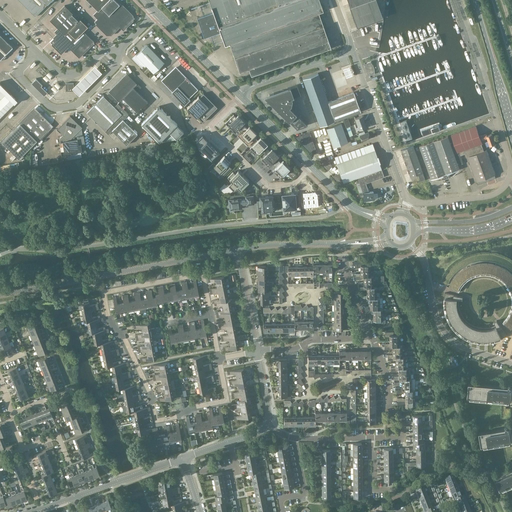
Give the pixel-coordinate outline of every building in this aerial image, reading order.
[(18,0),(35,16),(51,0),(18,0)] [(119,3),(118,4),(114,0),(87,0),(98,10),(94,14),(98,18),(94,21),(107,34),(111,34),(119,25),(123,29),(134,18),(119,3)] [(200,5),(203,14),(197,16),(204,37),(210,34),(213,44),(223,41),(225,45),(229,43),(228,43),(253,34),(240,0),(208,0),(209,2),(200,5)] [(319,0),(240,0),(253,34),(318,12),(323,10),(319,0)] [(347,0),(350,7),(349,7),(356,26),(382,17),(376,0),(347,0)] [(79,56),(93,42),(82,31),(87,26),(80,19),(79,19),(64,5),(50,20),(58,29),(55,32),(57,34),(50,42),(61,53),(68,45),(79,56)] [(330,48),(318,12),(253,34),(228,43),(229,43),(239,73),(248,70),(250,76),(330,48)] [(0,61),(3,59),(2,58),(9,51),(10,52),(13,48),(12,47),(13,46),(0,32),(0,61)] [(147,44),(136,55),(153,73),(164,63),(147,44)] [(368,75),(374,73),(374,67),(370,62),(364,64),(368,75)] [(102,72),(94,65),(72,88),(74,90),(79,95),(102,72)] [(196,89),(175,67),(162,80),(173,91),(171,92),(184,105),(190,99),(188,97),(196,89)] [(50,69),(44,76),(48,80),(54,73),(50,69)] [(108,91),(119,102),(122,98),(137,112),(148,101),(137,91),(141,87),(137,83),(137,84),(126,73),(108,91)] [(313,106),(328,101),(317,73),(302,78),(313,106)] [(36,78),(34,80),(31,83),(44,95),(47,92),(41,86),(42,84),(36,78)] [(58,80),(52,86),(56,90),(62,84),(58,80)] [(0,116),(16,100),(0,83),(0,116)] [(300,94),(297,84),(264,96),(297,128),(307,125),(289,107),(291,105),(292,100),(291,97),(300,94)] [(354,92),(328,101),(313,106),(319,125),(360,111),(354,92)] [(202,120),(215,107),(203,95),(204,94),(203,93),(199,97),(198,96),(186,108),(196,118),(197,117),(202,122),(203,121),(202,120)] [(127,114),(120,106),(117,109),(114,106),(113,107),(103,96),(87,112),(105,130),(104,130),(108,134),(112,130),(126,144),(137,133),(122,119),(127,114)] [(141,124),(144,126),(159,142),(175,138),(176,139),(183,132),(176,125),(177,124),(159,106),(141,124)] [(34,109),(19,124),(18,122),(15,126),(11,129),(0,140),(0,142),(4,147),(6,146),(24,164),(26,162),(25,161),(24,160),(26,157),(23,154),(29,148),(30,149),(48,131),(46,129),(50,125),(42,118),(43,116),(40,112),(38,114),(34,109)] [(238,115),(236,117),(233,114),(225,123),(236,135),(245,126),(243,124),(245,122),(238,115)] [(356,121),(354,122),(355,124),(364,121),(363,119),(364,119),(363,115),(359,116),(358,114),(354,116),(355,118),(356,121)] [(59,142),(61,155),(86,151),(83,135),(82,135),(81,128),(82,127),(70,115),(56,129),(62,135),(59,137),(60,142),(59,142)] [(408,118),(399,121),(407,143),(416,139),(408,118)] [(364,121),(355,124),(356,127),(358,126),(359,130),(357,130),(358,133),(364,131),(363,128),(367,127),(365,123),(364,121)] [(436,122),(417,128),(420,138),(439,131),(436,122)] [(341,123),(326,129),(333,147),(348,142),(341,123)] [(247,128),(245,126),(236,135),(248,146),(251,142),(256,138),(256,137),(254,135),(256,133),(249,126),(247,128)] [(476,126),(451,135),(458,152),(459,152),(460,153),(460,155),(465,154),(466,157),(468,157),(477,184),(495,178),(494,174),(495,174),(487,150),(484,151),(481,144),(482,144),(481,140),(479,136),(479,135),(476,126)] [(364,131),(358,133),(359,135),(361,141),(370,138),(368,132),(365,133),(364,131)] [(295,137),(313,155),(316,152),(309,132),(296,137),(295,137)] [(486,134),(479,136),(481,140),(487,138),(488,141),(485,142),(487,147),(495,144),(492,134),(487,136),(486,134)] [(216,155),(220,152),(211,142),(210,143),(202,135),(196,141),(198,147),(202,152),(200,154),(205,158),(207,156),(211,160),(216,155)] [(445,174),(449,173),(459,169),(447,136),(433,141),(445,174)] [(256,138),(251,142),(253,144),(250,148),(257,155),(267,144),(260,137),(258,140),(256,138)] [(445,174),(433,141),(419,146),(431,179),(442,175),(445,174)] [(336,156),(334,157),(340,173),(343,182),(353,179),(357,177),(359,183),(360,185),(365,183),(384,176),(379,162),(377,156),(376,156),(372,143),(336,156)] [(413,146),(401,150),(403,156),(411,177),(418,175),(420,181),(425,179),(422,173),(423,173),(416,152),(413,146)] [(272,149),(271,149),(269,151),(267,149),(264,152),(266,154),(261,159),(268,166),(279,156),(272,149)] [(224,157),(215,165),(213,163),(207,168),(210,171),(213,167),(223,177),(231,169),(227,165),(229,162),(224,157)] [(317,159),(327,170),(332,165),(324,158),(317,159)] [(284,160),(280,163),(278,161),(274,165),(276,167),(272,171),(279,178),(291,167),(284,160)] [(233,172),(227,177),(232,182),(228,186),(233,191),(237,187),(240,190),(248,182),(242,175),(241,176),(240,175),(241,174),(238,171),(235,174),(233,172)] [(333,175),(332,176),(339,184),(343,182),(340,173),(333,175)] [(362,191),(359,192),(359,193),(359,195),(363,195),(364,200),(378,198),(377,193),(373,194),(373,191),(369,192),(368,188),(367,189),(365,183),(360,185),(362,191)] [(294,194),(282,195),(283,210),(296,208),(295,203),(298,203),(298,195),(295,195),(294,194)] [(228,200),(229,210),(241,208),(241,205),(246,205),(254,204),(253,196),(245,196),(245,198),(240,199),(228,200)] [(260,200),(256,201),(257,209),(261,209),(261,212),(274,210),(273,196),(260,197),(260,200)] [(360,270),(370,270),(370,265),(366,265),(366,261),(352,262),(352,265),(355,265),(355,267),(360,267),(360,270)] [(492,264),(491,273),(495,275),(499,266),(492,264)] [(288,275),(294,275),(294,266),(290,266),(290,265),(285,265),(285,272),(288,272),(288,275)] [(471,276),(476,274),(473,265),(466,267),(471,276)] [(505,269),(499,266),(495,275),(500,277),(505,269)] [(466,267),(461,271),(467,279),(471,276),(466,267)] [(461,271),(456,276),(463,282),(467,279),(461,271)] [(506,282),(511,275),(511,274),(507,271),(502,278),(506,282)] [(456,276),(452,281),(460,286),(463,282),(456,276)] [(192,296),(191,288),(188,288),(186,281),(183,281),(187,297),(192,296)] [(458,291),(460,286),(452,281),(449,287),(446,286),(458,291)] [(209,291),(225,288),(224,282),(216,284),(217,287),(209,288),(209,291)] [(175,300),(181,298),(179,290),(176,291),(174,283),(172,283),(175,300)] [(169,301),(167,292),(164,293),(162,285),(160,286),(163,302),(169,301)] [(151,289),(148,290),(151,306),(157,305),(157,303),(155,296),(152,297),(151,289)] [(140,308),(145,307),(144,299),(141,299),(139,292),(136,292),(140,308)] [(494,321),(495,325),(491,327),(487,327),(482,327),(478,327),(473,325),(469,323),(466,320),(463,316),(461,312),(459,308),(458,304),(458,299),(462,300),(463,296),(445,292),(444,298),(446,298),(446,305),(447,312),(449,318),(452,324),(457,329),(462,333),(468,337),(474,339),(481,340),(488,340),(495,339),(498,338),(501,337),(502,338),(506,335),(496,320),(494,321)] [(127,294),(125,294),(128,311),(134,310),(132,301),(129,301),(127,294)] [(212,303),(214,303),(228,300),(227,294),(218,296),(219,299),(211,300),(212,303)] [(116,313),(122,312),(120,303),(117,304),(116,296),(113,297),(116,313)] [(268,306),(268,297),(259,297),(259,299),(260,299),(260,303),(262,303),(262,306),(268,306)] [(98,306),(81,309),(83,315),(91,313),(90,310),(98,309),(98,306)] [(231,306),(223,307),(223,310),(215,312),(216,314),(232,311),(231,306)] [(383,323),(382,314),(372,314),(372,317),(370,317),(370,323),(383,323)] [(87,321),(88,327),(96,325),(96,322),(103,320),(103,317),(100,318),(87,321)] [(218,324),(218,326),(234,323),(233,317),(225,319),(225,322),(218,324)] [(26,325),(28,330),(37,326),(35,323),(39,322),(38,320),(35,321),(26,325)] [(194,321),(191,322),(194,338),(200,337),(199,328),(195,329),(194,321)] [(183,340),(188,339),(187,331),(184,331),(182,323),(179,324),(183,340)] [(37,326),(28,330),(30,335),(42,330),(41,328),(38,329),(37,326)] [(171,343),(177,341),(175,333),(172,333),(170,326),(167,326),(171,343)] [(135,335),(135,337),(152,334),(150,328),(142,330),(143,333),(135,335)] [(108,329),(105,329),(92,332),(93,338),(101,336),(101,333),(109,331),(108,329)] [(235,329),(227,331),(228,334),(220,335),(220,338),(237,335),(235,329)] [(43,332),(42,330),(30,335),(32,340),(41,336),(39,333),(43,332)] [(389,337),(389,340),(399,340),(398,335),(393,335),(393,332),(384,332),(385,337),(389,337)] [(41,336),(32,340),(34,345),(46,340),(45,338),(42,339),(41,336)] [(0,343),(0,345),(9,342),(7,337),(0,339),(0,342),(0,343)] [(100,343),(101,349),(110,347),(109,344),(117,342),(116,339),(110,341),(100,343)] [(47,342),(46,340),(34,345),(36,350),(44,346),(43,343),(47,342)] [(154,346),(153,340),(144,342),(145,345),(137,346),(138,349),(154,346)] [(239,347),(238,341),(229,343),(230,346),(222,347),(223,350),(239,347)] [(11,347),(9,342),(0,345),(0,347),(2,347),(3,350),(11,347)] [(46,349),(44,346),(36,350),(38,355),(46,351),(50,350),(49,348),(46,349)] [(103,360),(112,359),(111,356),(119,354),(118,351),(102,355),(103,360)] [(156,358),(155,352),(146,353),(147,357),(139,358),(140,361),(156,358)] [(193,357),(194,363),(202,362),(202,358),(209,357),(209,354),(193,357)] [(38,360),(40,365),(48,362),(47,359),(50,358),(49,356),(46,357),(38,360)] [(48,362),(40,365),(42,370),(53,366),(53,364),(49,365),(48,362)] [(111,365),(113,371),(121,369),(121,366),(128,365),(128,362),(121,363),(111,365)] [(9,371),(10,374),(18,371),(16,366),(8,369),(4,371),(5,373),(9,371)] [(54,368),(53,366),(42,370),(44,375),(52,372),(51,369),(54,368)] [(196,375),(204,373),(204,370),(212,369),(211,366),(195,369),(196,375)] [(152,374),(153,377),(169,374),(168,368),(159,370),(160,373),(152,374)] [(8,379),(8,381),(20,376),(18,371),(10,374),(11,377),(8,379)] [(52,372),(44,375),(46,380),(57,376),(56,374),(53,375),(52,372)] [(130,377),(130,374),(114,377),(115,383),(123,381),(123,378),(130,377)] [(229,381),(229,383),(245,380),(244,374),(236,376),(236,379),(229,381)] [(22,381),(20,376),(8,381),(9,383),(13,381),(14,384),(22,381)] [(58,378),(57,376),(46,380),(48,385),(56,382),(55,379),(58,378)] [(366,379),(366,385),(375,385),(375,381),(376,381),(376,379),(371,379),(370,376),(364,376),(364,379),(366,379)] [(214,381),(213,378),(197,381),(198,387),(207,385),(206,382),(214,381)] [(155,386),(155,389),(171,386),(170,380),(161,382),(162,385),(155,386)] [(11,389),(12,391),(24,386),(22,381),(14,384),(15,387),(11,389)] [(57,385),(56,382),(48,385),(50,390),(58,387),(61,386),(60,384),(57,385)] [(508,382),(508,387),(468,383),(467,397),(470,397),(470,399),(509,402),(509,401),(511,401),(511,395),(511,387),(510,387),(510,383),(508,382)] [(138,384),(132,385),(122,387),(122,388),(123,394),(132,392),(131,389),(139,387),(138,384)] [(26,391),(24,386),(12,391),(13,393),(16,391),(18,394),(26,391)] [(246,386),(238,388),(239,391),(231,392),(231,395),(247,392),(246,386)] [(287,396),(287,390),(277,390),(277,392),(278,392),(279,396),(284,396),(284,399),(290,399),(290,396),(287,396)] [(28,396),(26,391),(18,394),(19,397),(15,399),(16,401),(20,399),(28,396)] [(173,398),(172,392),(164,393),(164,397),(157,398),(157,401),(173,398)] [(125,405),(134,404),(133,401),(141,399),(140,396),(124,399),(125,405)] [(248,404),(247,398),(240,399),(238,400),(239,403),(231,405),(232,407),(248,404)] [(60,405),(62,410),(73,406),(73,404),(69,405),(68,402),(60,405)] [(42,411),(39,412),(42,420),(47,418),(43,406),(41,407),(42,411)] [(44,406),(43,406),(47,418),(52,416),(49,408),(46,409),(44,406)] [(73,406),(62,410),(64,415),(72,412),(71,409),(74,408),(73,406)] [(510,408),(506,408),(506,406),(502,406),(502,420),(510,420),(510,408)] [(133,410),(134,416),(143,414),(142,411),(150,410),(149,407),(142,408),(133,410)] [(209,408),(209,411),(212,425),(218,423),(216,415),(213,416),(211,408),(209,408)] [(35,409),(33,410),(37,422),(42,420),(39,412),(36,413),(35,409)] [(32,424),(37,422),(33,410),(31,411),(32,414),(29,416),(32,424)] [(250,416),(249,410),(240,412),(241,415),(233,416),(234,419),(250,416)] [(73,415),(72,412),(64,415),(66,420),(69,419),(77,416),(76,414),(73,415)] [(340,412),(340,421),(342,421),(342,420),(346,420),(346,423),(349,423),(349,416),(346,417),(346,412),(340,412)] [(25,413),(23,414),(27,426),(32,424),(29,416),(26,417),(25,413)] [(206,429),(205,420),(202,421),(200,413),(197,414),(201,430),(206,429)] [(22,428),(27,426),(23,414),(21,415),(22,418),(19,420),(22,428)] [(69,419),(71,424),(83,419),(82,417),(79,419),(78,415),(77,416),(69,419)] [(189,432),(195,431),(193,422),(190,423),(188,415),(185,416),(189,432)] [(83,419),(71,424),(73,429),(81,425),(80,422),(84,421),(83,419)] [(152,421),(152,419),(135,422),(137,428),(145,426),(144,423),(152,421)] [(505,424),(505,428),(479,433),(481,446),(483,446),(484,447),(510,443),(510,441),(511,441),(511,438),(510,427),(508,428),(507,423),(505,424)] [(83,428),(81,425),(73,429),(75,434),(83,431),(83,430),(87,429),(86,427),(83,428)] [(175,440),(173,432),(170,433),(169,425),(166,425),(169,442),(175,440)] [(157,444),(163,443),(162,434),(158,435),(157,430),(152,431),(152,434),(155,434),(157,444)] [(74,438),(76,444),(84,440),(83,437),(86,436),(86,434),(74,438)] [(84,440),(76,444),(78,449),(90,444),(89,442),(85,444),(84,440)] [(90,446),(90,444),(78,449),(80,453),(88,450),(87,447),(90,446)] [(38,456),(39,459),(47,455),(45,450),(37,453),(37,454),(34,455),(35,457),(38,456)] [(89,454),(88,450),(80,453),(82,459),(93,454),(93,452),(89,454)] [(37,463),(38,465),(49,460),(47,455),(39,459),(40,462),(37,463)] [(12,464),(14,469),(22,466),(21,463),(24,461),(24,459),(12,464)] [(51,465),(49,460),(38,465),(38,467),(42,465),(43,468),(51,465)] [(92,464),(90,465),(94,477),(100,475),(96,466),(93,468),(92,464)] [(511,469),(494,477),(497,484),(500,490),(502,489),(503,490),(511,486),(511,464),(511,465),(511,466),(511,469)] [(53,470),(51,465),(43,468),(44,471),(41,473),(42,475),(49,472),(53,470)] [(89,469),(86,470),(89,479),(94,477),(90,465),(88,466),(89,469)] [(22,466),(14,469),(16,474),(28,469),(27,468),(23,469),(22,466)] [(85,481),(89,479),(86,470),(83,471),(82,468),(80,469),(85,481)] [(28,471),(28,469),(16,474),(18,479),(26,476),(25,472),(28,471)] [(79,473),(76,474),(80,483),(85,481),(80,469),(78,470),(79,473)] [(39,479),(40,481),(51,477),(49,472),(42,475),(41,475),(42,478),(39,479)] [(75,485),(80,483),(76,474),(73,475),(72,472),(70,473),(75,485)] [(69,487),(75,485),(70,473),(68,474),(69,477),(66,478),(69,487)] [(44,482),(45,485),(53,482),(51,477),(40,481),(40,483),(44,482)] [(445,481),(447,486),(455,483),(453,477),(445,481)] [(162,487),(171,485),(170,482),(178,481),(177,478),(161,481),(162,487)] [(43,489),(43,491),(55,487),(53,482),(45,485),(46,488),(43,489)] [(447,486),(449,492),(457,489),(455,483),(447,486)] [(21,491),(19,492),(22,501),(27,499),(24,490),(22,487),(20,488),(21,491)] [(57,492),(55,487),(43,491),(44,493),(48,492),(49,495),(57,492)] [(415,492),(417,498),(426,495),(423,489),(415,492)] [(457,489),(449,492),(451,497),(459,494),(457,489)] [(14,490),(12,491),(17,503),(22,501),(19,492),(16,493),(14,490)] [(180,493),(179,490),(163,492),(164,499),(173,497),(172,494),(180,493)] [(12,505),(17,503),(12,491),(10,492),(11,495),(9,496),(12,505)] [(7,507),(12,505),(9,496),(6,497),(4,494),(2,495),(3,496),(6,504),(7,507)] [(462,500),(459,494),(451,497),(453,503),(462,500)] [(417,498),(420,503),(428,500),(426,495),(417,498)] [(106,501),(103,502),(106,510),(111,508),(107,497),(105,497),(106,501)] [(455,508),(458,507),(462,505),(466,504),(464,499),(462,500),(453,503),(455,508)] [(98,500),(97,501),(101,511),(106,510),(103,502),(100,503),(98,500)] [(188,500),(182,502),(171,503),(171,504),(172,509),(181,508),(180,505),(188,503),(188,500)] [(428,500),(420,503),(422,509),(430,506),(428,500)]
